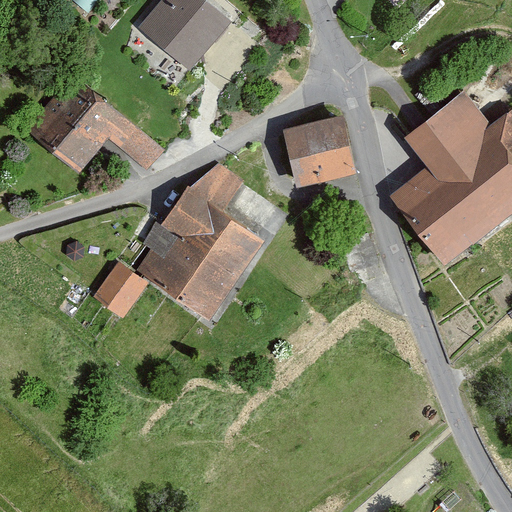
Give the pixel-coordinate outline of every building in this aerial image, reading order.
[(79,0),(91,8),(97,0),(79,0)] [(214,0),(159,0),(142,19),(194,64),(235,18),(214,0)] [(78,70),(31,124),(81,167),(110,134),(148,167),(166,147),(78,70)] [(470,88),(411,132),(435,164),(396,193),(446,259),(511,209),(511,98),(490,115),(470,88)] [(345,109),(284,124),(298,181),(359,166),(345,109)] [(190,186),(135,265),(211,317),(267,235),(225,206),(244,178),(225,165),(190,186)] [(145,279),(122,261),(98,292),(122,310),(145,279)]
